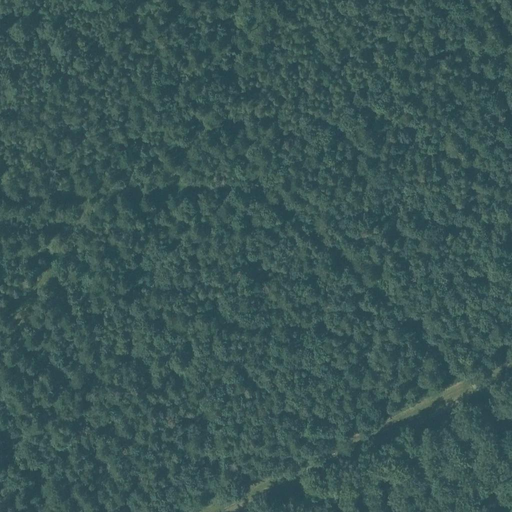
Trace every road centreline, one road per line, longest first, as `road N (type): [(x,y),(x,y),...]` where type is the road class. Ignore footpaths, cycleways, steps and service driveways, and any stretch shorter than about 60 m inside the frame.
road 1 (track): [(511,420),(323,237),(246,185),(0,194)]
road 2 (track): [(511,365),(222,511)]
road 3 (track): [(0,355),(94,192)]
